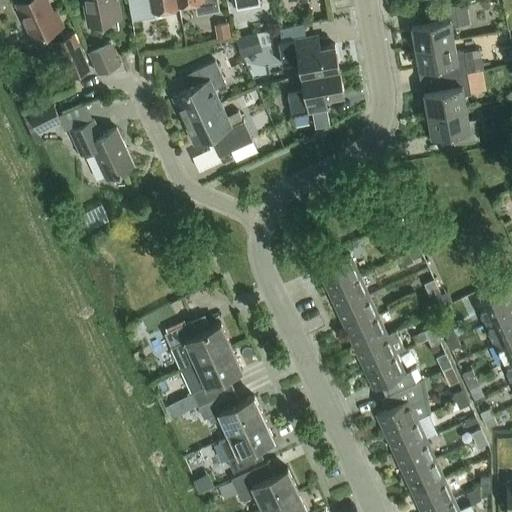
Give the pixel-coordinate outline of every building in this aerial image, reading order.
[(34,39),(62,26),(55,10),(52,12),(46,0),(23,0),(17,3),(34,39)] [(84,0),(89,24),(120,18),(116,1),(113,1),(112,0),(84,0)] [(128,0),(132,20),(155,16),(154,10),(179,6),(179,3),(178,3),(177,0),(128,0)] [(177,0),(178,3),(179,3),(194,0),(197,14),(220,10),(217,0),(177,0)] [(459,25),(458,24),(470,22),(466,2),(430,8),(432,20),(412,24),(416,46),(454,39),(452,26),(459,25)] [(214,24),(217,38),(231,36),(228,21),(214,24)] [(281,41),(305,36),(302,24),(279,28),(281,41)] [(91,67),(74,30),(53,40),(70,76),(91,67)] [(256,32),(236,38),(242,56),(262,50),(256,32)] [(335,43),(320,46),(318,35),(278,42),(283,65),(299,62),(302,75),(339,68),(335,43)] [(440,64),(442,76),(467,71),(463,51),(456,52),(454,39),(416,46),(420,68),(440,64)] [(121,63),(111,41),(88,51),(99,74),(121,63)] [(221,102),(214,88),(226,83),(215,60),(191,72),(197,84),(173,95),(184,119),(221,102)] [(344,93),(339,68),(302,75),(304,89),(288,92),(292,115),(319,110),(327,108),(325,96),(344,93)] [(483,69),(468,71),(471,90),(486,88),(483,69)] [(424,91),(428,113),(466,106),(464,93),(471,92),(467,71),(442,76),(444,88),(424,91)] [(28,106),(39,131),(63,121),(52,96),(28,106)] [(210,135),(219,155),(232,149),(237,160),(258,150),(253,139),(244,119),(243,119),(239,110),(227,116),(221,102),(184,119),(195,143),(210,135)] [(468,120),(466,106),(428,113),(432,135),(452,132),(454,144),(479,139),(475,118),(468,120)] [(121,170),(134,164),(116,127),(101,134),(93,119),(70,130),(81,153),(92,148),(106,177),(118,171),(119,172),(122,171),(121,170)] [(101,203),(80,214),(87,228),(108,217),(101,203)] [(416,238),(406,242),(410,251),(420,246),(416,238)] [(420,246),(410,251),(413,258),(423,253),(420,246)] [(350,254),(319,268),(328,288),(360,274),(350,254)] [(360,274),(328,288),(337,308),(369,294),(360,274)] [(428,290),(437,286),(433,277),(424,282),(428,290)] [(437,286),(428,290),(437,307),(451,300),(446,289),(440,292),(437,286)] [(485,323),(511,311),(511,297),(508,289),(476,303),(485,323)] [(369,294),(337,308),(346,328),(378,313),(369,294)] [(511,311),(485,323),(494,343),(511,335),(511,311)] [(378,313),(346,328),(355,347),(387,333),(378,313)] [(175,355),(176,355),(182,368),(231,346),(220,322),(197,333),(191,320),(164,332),(175,355)] [(428,338),(437,333),(433,326),(424,330),(428,338)] [(448,340),(457,336),(454,328),(445,332),(448,340)] [(387,333),(355,347),(364,367),(396,352),(405,348),(396,329),(387,333)] [(437,333),(428,338),(431,344),(440,340),(437,333)] [(511,335),(494,343),(503,363),(511,358),(511,335)] [(457,336),(448,340),(451,347),(460,343),(457,336)] [(182,368),(198,405),(225,392),(219,380),(242,369),(231,346),(182,368)] [(396,352),(364,367),(374,387),(384,382),(389,393),(416,381),(411,370),(405,372),(396,352)] [(511,358),(503,363),(511,381),(511,358)] [(466,380),(476,375),(472,367),(462,371),(466,380)] [(476,375),(466,380),(469,386),(479,382),(476,375)] [(389,406),(376,412),(386,432),(417,418),(417,417),(431,411),(424,377),(416,381),(389,393),(385,395),(389,406)] [(453,392),(457,400),(466,395),(463,388),(453,392)] [(231,405),(225,392),(198,405),(204,418),(208,416),(211,423),(222,418),(230,434),(265,418),(254,395),(231,405)] [(469,402),(466,395),(457,400),(460,406),(469,402)] [(490,406),(481,410),(487,426),(497,422),(490,406)] [(274,439),(265,418),(230,434),(235,445),(224,451),(233,471),(255,461),(250,450),(274,439)] [(417,418),(386,432),(395,452),(426,438),(417,418)] [(474,439),(484,435),(480,427),(471,431),(474,439)] [(484,435),(474,439),(478,446),(487,441),(484,435)] [(426,438),(395,452),(404,472),(435,457),(426,438)] [(435,457),(404,472),(413,491),(444,477),(435,457)] [(264,507),(298,491),(287,467),(264,478),(259,465),(231,477),(242,500),(257,493),(263,506),(264,507)] [(480,484),(491,483),(491,475),(480,475),(480,484)] [(444,477),(413,491),(422,511),(453,496),(444,477)] [(506,483),(499,484),(499,502),(507,502),(506,483)] [(307,511),(298,491),(264,507),(263,506),(255,510),(255,511),(307,511)] [(453,496),(422,511),(474,511),(471,503),(459,509),(453,496)]
